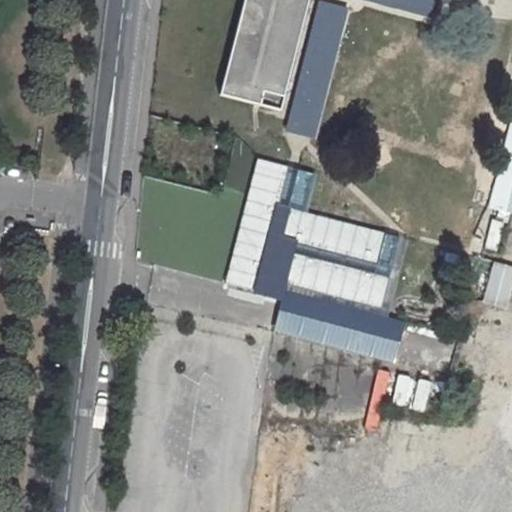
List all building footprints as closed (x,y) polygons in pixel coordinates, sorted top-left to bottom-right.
[(245,0),(221,97),(281,112),(309,0),(245,0)] [(311,138),(344,7),(315,0),(311,0),(279,130),(311,138)] [(427,16),(429,0),(358,0),(358,3),(427,16)] [(511,213),(511,115),(506,114),(484,207),(511,213)] [(316,175),(259,160),(226,284),(257,292),(260,278),(284,285),(284,286),(382,309),(401,238),(306,214),(316,175)] [(480,247),(494,249),(500,221),(486,218),(480,247)] [(511,266),(490,260),(478,297),(502,305),(511,275),(511,266)] [(375,430),(386,371),(373,368),(362,427),(375,430)] [(511,511),(511,407),(488,511),(511,511)]
